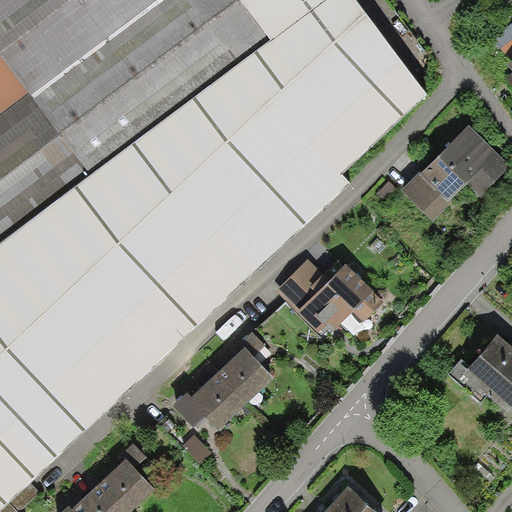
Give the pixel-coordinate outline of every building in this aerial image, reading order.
[(0,0),(0,507),(351,184),(340,172),(428,92),(359,0),(0,0)] [(511,25),(491,43),(511,66),(511,64),(511,25)] [(511,64),(511,66),(502,73),(509,80),(505,83),(511,91),(511,64)] [(461,133),(399,196),(426,223),(463,186),(476,198),(501,173),(461,133)] [(340,266),(296,308),(315,328),(320,323),(329,333),(368,295),(340,266)] [(258,340),(246,350),(259,366),(271,357),(258,340)] [(461,380),(501,414),(511,400),(511,360),(492,344),(477,361),(461,380)] [(461,380),(477,361),(468,354),(448,378),(456,385),(461,380)] [(239,355),(186,405),(211,430),(263,381),(239,355)] [(283,424),(275,433),(282,441),(291,432),(283,424)] [(206,470),(216,457),(198,443),(188,455),(206,470)] [(139,455),(127,467),(140,478),(151,466),(139,455)] [(119,467),(72,511),(126,511),(145,494),(119,467)] [(368,511),(346,492),(328,511),(368,511)]
